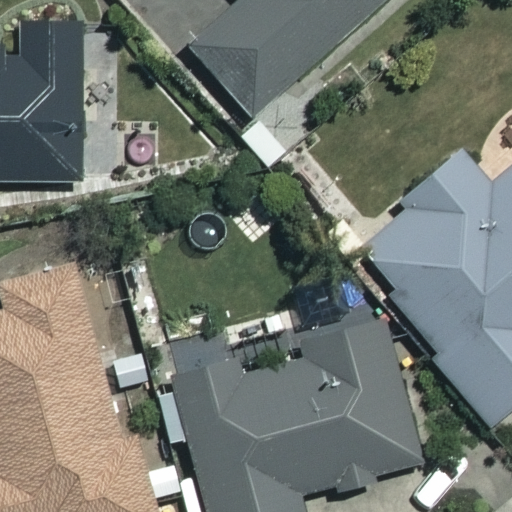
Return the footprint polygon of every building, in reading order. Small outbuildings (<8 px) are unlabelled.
[(382,0),(231,0),(183,42),(248,117),(382,0)] [(77,21),(17,22),(17,53),(0,52),(0,190),(78,190),(77,21)] [(380,286),(373,292),(481,427),(511,402),(511,158),(478,185),(460,162),(351,249),(380,286)] [(117,441),(68,265),(0,283),(0,300),(3,311),(0,312),(0,511),(149,511),(129,437),(117,441)] [(373,312),(164,369),(202,511),(297,511),(293,494),(413,462),(373,312)]
